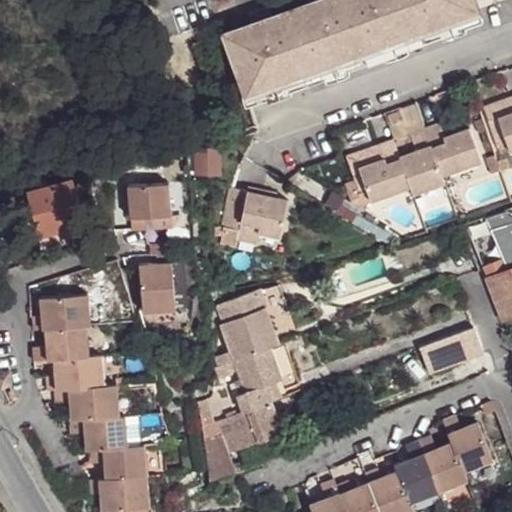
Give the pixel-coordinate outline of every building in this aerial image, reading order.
[(322,0),(307,5),(277,16),(279,21),(298,76),(358,56),(340,1),(327,5),(325,0),(322,0)] [(342,0),(340,1),(358,56),(418,35),(405,0),(342,0)] [(405,0),(418,35),(477,15),(472,0),(405,0)] [(248,26),(265,21),(262,11),(245,17),(248,26)] [(238,98),(242,109),(480,25),(477,15),(418,35),(358,56),(298,76),(238,98)] [(248,26),(217,37),(238,98),(298,76),(279,21),(267,26),(265,21),(248,26)] [(511,115),(496,121),(508,154),(511,152),(511,115)] [(424,130),(441,178),(482,165),(469,132),(451,138),(450,143),(446,145),(444,140),(438,125),(424,130)] [(398,159),(409,190),(411,197),(443,186),(441,178),(424,130),(409,135),(415,153),(398,159)] [(398,159),(392,142),(378,147),(383,162),(385,167),(380,168),(373,165),(357,171),(361,179),(370,204),(409,190),(398,159)] [(494,159),(485,161),(490,177),(499,174),(494,159)] [(506,161),(499,163),(502,173),(510,170),(506,161)] [(361,179),(344,186),(351,204),(363,211),(367,205),(370,204),(361,179)] [(82,220),(71,182),(27,193),(37,232),(82,220)] [(134,232),(148,231),(147,230),(147,217),(174,216),(172,184),(130,188),(134,232)] [(247,196),(232,193),(224,233),(240,235),(247,196)] [(240,235),(238,245),(258,248),(260,237),(280,241),(287,204),(247,196),(240,235)] [(511,320),(511,217),(505,214),(484,222),(500,265),(483,271),(504,323),(511,320)] [(473,255),(464,231),(457,233),(466,258),(473,255)] [(158,255),(172,254),(171,244),(153,245),(154,255),(158,255)] [(140,265),(144,312),(175,309),(172,254),(158,255),(159,263),(140,265)] [(263,309),(282,301),(276,286),(220,308),(226,323),(263,309)] [(44,329),(84,325),(88,325),(86,294),(39,296),(41,314),(31,314),(33,330),(44,329)] [(278,346),(263,309),(226,323),(219,326),(230,356),(233,362),(268,350),(278,346)] [(53,359),(87,356),(84,325),(44,329),(45,345),(33,346),(34,360),(53,359)] [(240,381),(244,393),(266,385),(275,382),(280,381),(268,350),(233,362),(237,373),(240,381)] [(59,388),(102,385),(100,355),(87,356),(53,359),(54,375),(46,375),(48,389),(59,388)] [(216,369),(233,362),(230,356),(211,363),(213,370),(216,369)] [(233,362),(216,369),(220,381),(232,376),(231,375),(237,373),(233,362)] [(240,381),(234,383),(239,395),(244,393),(240,381)] [(266,385),(272,402),(281,399),(275,382),(266,385)] [(70,419),(116,416),(114,385),(102,385),(59,388),(61,403),(68,402),(70,419)] [(272,402),(266,385),(244,393),(239,395),(235,396),(237,403),(242,416),(268,404),(272,402)] [(488,401),(478,404),(482,414),(492,410),(488,401)] [(197,405),(203,429),(214,425),(208,402),(197,405)] [(237,403),(228,407),(230,411),(234,420),(242,416),(237,403)] [(282,435),(268,404),(242,416),(234,420),(249,451),(282,435)] [(226,423),(234,420),(230,411),(222,415),(226,423)] [(447,441),(458,470),(488,458),(474,420),(457,426),(452,414),(438,418),(447,441)] [(135,415),(123,416),(125,446),(137,445),(135,415)] [(87,449),(125,446),(123,416),(116,416),(70,419),(68,419),(69,434),(82,432),(83,449),(87,449)] [(226,423),(218,427),(234,459),(249,451),(234,420),(226,423)] [(414,439),(434,490),(462,479),(458,470),(447,441),(432,446),(427,434),(414,439)] [(392,468),(405,500),(434,490),(414,439),(402,443),(406,457),(390,463),(392,468)] [(102,477),(144,474),(142,445),(137,445),(125,446),(87,449),(88,463),(100,462),(102,477)] [(222,448),(205,450),(208,474),(225,472),(222,448)] [(364,479),(376,511),(409,511),(405,500),(392,468),(377,474),(374,468),(361,472),(364,479)] [(99,511),(146,506),(144,474),(102,477),(87,478),(88,493),(98,493),(99,511)] [(309,509),(309,511),(343,511),(332,484),(330,478),(317,482),(322,495),(306,501),(309,509)] [(332,484),(343,511),(376,511),(364,479),(347,485),(344,479),(332,484)]
